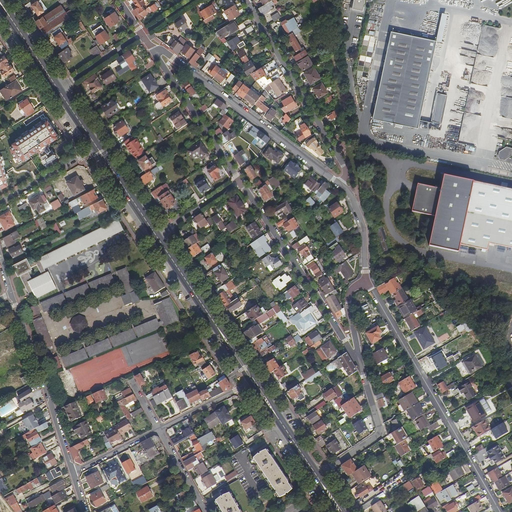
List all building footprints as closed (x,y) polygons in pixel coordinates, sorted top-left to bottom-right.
[(136,15),(145,10),(142,6),(145,4),(142,0),(136,0),(134,2),(135,3),(137,8),(133,11),(136,15)] [(352,10),(363,13),(365,0),(344,0),(343,4),(353,6),(352,10)] [(25,6),(27,8),(31,5),(38,16),(44,11),(37,1),(32,4),(30,2),(25,6)] [(273,3),(272,1),(264,5),(259,8),(263,15),(270,11),(270,10),(273,8),(272,6),(273,3)] [(44,35),(46,37),(51,33),(60,28),(66,24),(75,17),(71,11),(67,13),(61,4),(59,6),(44,16),(49,23),(47,24),(42,17),(35,21),(44,35)] [(213,15),(217,13),(212,5),(200,12),(205,20),(213,15)] [(227,16),(237,10),(235,5),(230,8),(229,7),(226,9),(227,10),(224,11),(227,16)] [(136,15),(139,20),(143,17),(147,14),(145,10),(136,15)] [(240,15),(237,10),(227,16),(230,22),(233,20),(232,19),(240,15)] [(115,13),(105,19),(110,27),(120,21),(115,13)] [(272,17),(274,21),(281,17),(278,13),(272,17)] [(215,18),(213,15),(205,20),(203,21),(205,23),(215,18)] [(288,33),(299,27),(294,18),(288,22),(287,20),(282,22),(288,33)] [(175,24),(181,33),(188,27),(183,19),(175,24)] [(238,30),(233,22),(217,31),(220,37),(223,35),(225,38),(227,37),(226,35),(229,34),(228,32),(230,31),(231,34),(238,30)] [(241,32),(247,29),(243,24),(238,27),(241,32)] [(301,48),(294,36),(301,31),(299,27),(288,33),(289,35),(288,36),(297,51),(300,49),(302,49),(301,48)] [(62,49),(67,46),(69,44),(61,33),(62,32),(60,28),(51,33),(62,49)] [(95,43),(96,46),(100,43),(101,44),(109,38),(104,30),(99,33),(100,34),(96,37),(97,39),(98,41),(95,43)] [(435,42),(391,33),(374,120),(418,129),(435,42)] [(368,78),(375,37),(364,35),(357,76),(368,78)] [(237,37),(228,42),(233,50),(238,47),(238,46),(241,45),(240,43),(237,37)] [(186,44),(186,43),(180,38),(177,42),(173,39),(168,46),(178,54),(180,51),(186,44)] [(259,43),(256,39),(249,43),(252,47),(259,43)] [(181,52),(184,54),(186,56),(189,58),(195,50),(187,44),(181,52)] [(56,53),(63,63),(72,57),(67,49),(68,48),(67,46),(62,49),(56,53)] [(90,51),(94,57),(101,53),(98,48),(97,46),(90,51)] [(200,48),(198,50),(189,62),(195,67),(197,64),(195,62),(202,53),(204,51),(200,48)] [(305,50),(302,52),(294,57),(296,61),(308,54),(305,50)] [(243,66),(249,62),(242,51),(238,54),(243,63),(241,64),(243,66)] [(135,61),(129,52),(122,57),(130,69),(132,71),(136,68),(132,62),(135,61)] [(302,71),(313,65),(308,56),(297,63),(302,71)] [(130,69),(122,57),(116,60),(122,69),(124,68),(127,71),(130,69)] [(256,71),(251,61),(249,62),(243,66),(244,67),(246,66),(248,69),(247,70),(250,74),(251,74),(256,71)] [(147,70),(155,65),(153,62),(145,67),(147,70)] [(9,67),(8,65),(0,69),(0,70),(4,77),(14,71),(11,66),(9,67)] [(208,73),(214,77),(220,69),(216,66),(211,72),(210,71),(208,73)] [(264,66),(256,71),(251,74),(256,81),(264,76),(268,74),(264,66)] [(111,71),(116,79),(121,76),(116,68),(111,71)] [(309,81),(319,75),(315,68),(305,74),(309,81)] [(220,69),(214,77),(221,82),(227,74),(220,69)] [(106,86),(116,79),(111,71),(101,78),(106,86)] [(141,80),(149,92),(158,87),(149,74),(141,80)] [(226,80),(230,83),(235,76),(231,74),(226,80)] [(96,80),(98,79),(95,75),(84,82),(87,86),(89,85),(91,88),(90,89),(93,93),(101,88),(96,80)] [(321,78),(319,75),(309,81),(311,84),(321,78)] [(267,81),(264,76),(256,81),(264,89),(268,84),(269,84),(272,82),(270,79),(267,81)] [(287,90),(278,78),(273,81),(272,82),(269,84),(278,96),(287,90)] [(20,85),(17,79),(12,83),(0,90),(3,95),(7,93),(10,98),(22,90),(19,86),(20,85)] [(233,89),(237,92),(237,91),(243,84),(239,81),(233,89)] [(195,94),(187,82),(183,85),(191,97),(195,94)] [(259,90),(262,87),(256,82),(253,85),(259,90)] [(243,84),(237,91),(244,97),(250,88),(243,83),(243,84)] [(322,83),(313,89),(319,98),(328,93),(322,83)] [(168,94),(165,89),(157,93),(160,98),(157,100),(158,101),(159,101),(160,102),(161,103),(163,107),(171,101),(167,95),(168,94)] [(250,90),(244,97),(254,105),(260,97),(250,90)] [(255,105),(266,113),(269,108),(267,106),(267,105),(266,104),(265,105),(262,103),(269,94),(265,90),(255,105)] [(332,95),(324,100),(326,104),(334,99),(332,95)] [(437,95),(431,123),(441,125),(447,97),(437,95)] [(285,106),(281,109),(285,113),(297,106),(291,97),(282,102),(285,106)] [(28,116),(35,112),(32,108),(33,107),(27,99),(24,101),(23,100),(19,103),(28,116)] [(227,107),(218,100),(215,105),(224,112),(220,117),(222,118),(228,111),(226,109),(227,107)] [(112,102),(103,108),(109,118),(118,111),(112,102)] [(202,114),(208,110),(205,105),(199,109),(202,114)] [(48,112),(46,109),(44,106),(40,109),(44,114),(41,115),(37,117),(34,113),(0,134),(0,141),(1,143),(18,131),(17,130),(28,122),(29,124),(48,112)] [(269,108),(266,113),(267,114),(265,116),(270,120),(275,114),(271,111),(271,110),(269,108)] [(335,117),(338,115),(335,110),(329,114),(332,119),(335,117)] [(178,130),(187,125),(184,120),(179,113),(171,118),(175,125),(178,130)] [(225,116),(220,123),(228,129),(233,122),(225,116)] [(300,117),(294,121),(297,126),(298,125),(302,131),(296,134),(299,140),(311,134),(305,123),(304,124),(300,117)] [(248,123),(243,119),(239,125),(244,129),(248,123)] [(123,122),(114,128),(120,137),(129,132),(123,122)] [(248,123),(244,129),(238,136),(240,138),(246,130),(247,131),(251,125),(248,123)] [(36,125),(32,128),(27,131),(26,132),(33,142),(32,142),(32,143),(33,145),(34,145),(37,143),(37,142),(41,139),(40,137),(43,136),(36,125)] [(270,139),(260,132),(259,134),(252,129),(249,134),(256,139),(257,137),(266,144),(270,139)] [(229,142),(237,137),(234,132),(230,135),(227,132),(224,134),(225,135),(223,136),(226,140),(228,140),(229,142)] [(309,140),(306,145),(310,148),(311,147),(318,154),(320,155),(323,152),(322,150),(320,147),(320,146),(320,145),(319,145),(319,144),(318,144),(316,143),(317,142),(314,137),(309,140)] [(134,156),(136,159),(144,153),(143,151),(143,150),(136,140),(133,142),(131,139),(125,143),(127,146),(126,146),(129,151),(130,151),(134,157),(134,156)] [(200,142),(187,151),(192,158),(199,153),(203,159),(208,155),(200,142)] [(57,158),(54,153),(52,154),(50,151),(48,148),(45,150),(39,154),(43,160),(44,159),(45,160),(47,164),(57,158)] [(279,163),(284,156),(278,151),(277,153),(270,148),(264,155),(272,161),(273,159),(279,163)] [(511,156),(511,153),(511,148),(506,148),(503,150),(502,153),(500,153),(499,157),(500,159),(503,159),(505,158),(505,157),(509,158),(511,156)] [(242,151),(234,157),(241,166),(245,163),(241,157),(244,155),(242,151)] [(280,170),(288,159),(284,156),(279,163),(273,159),(272,161),(270,162),(280,170)] [(153,170),(145,158),(138,162),(144,171),(138,175),(140,179),(153,170)] [(23,171),(24,170),(30,167),(26,160),(15,166),(17,169),(16,170),(16,171),(11,174),(15,181),(25,175),(23,171)] [(290,162),(284,171),(301,183),(307,175),(290,162)] [(212,168),(208,171),(216,182),(221,178),(218,173),(219,172),(215,166),(213,164),(211,166),(212,168)] [(257,177),(248,164),(243,168),(252,181),(257,177)] [(140,179),(145,185),(153,180),(150,174),(154,172),(153,170),(140,179)] [(84,190),(82,185),(80,181),(77,176),(67,182),(74,195),(84,190)] [(279,180),(276,176),(271,179),(268,181),(263,185),(257,188),(266,202),(273,198),(266,187),(270,185),(271,186),(279,180)] [(511,190),(506,189),(499,188),(443,176),(440,191),(417,186),(412,214),(434,218),(428,246),(458,252),(460,245),(487,250),(489,243),(511,248),(511,190)] [(195,184),(202,195),(213,188),(207,178),(195,184)] [(318,192),(323,185),(320,183),(319,184),(310,178),(305,185),(309,189),(310,188),(315,192),(317,191),(318,192)] [(323,185),(318,192),(317,191),(315,192),(314,193),(319,196),(325,201),(330,194),(326,190),(329,186),(325,183),(323,185)] [(79,204),(78,202),(82,200),(85,205),(98,198),(93,189),(80,196),(76,199),(69,202),(71,207),(70,207),(71,209),(72,208),(78,205),(79,204)] [(155,201),(164,195),(160,189),(151,195),(155,201)] [(172,192),(170,190),(164,195),(155,201),(157,204),(161,201),(166,210),(175,203),(172,199),(173,198),(172,196),(171,197),(170,195),(172,194),(172,192)] [(195,203),(200,200),(195,193),(191,196),(195,203)] [(44,203),(40,196),(40,195),(29,202),(33,210),(37,208),(39,213),(46,210),(45,210),(50,207),(47,202),(45,204),(44,203)] [(247,211),(237,196),(228,202),(237,217),(247,211)] [(311,196),(306,201),(310,206),(316,203),(311,196)] [(54,210),(62,206),(58,200),(51,204),(54,210)] [(106,208),(102,200),(81,210),(77,212),(78,216),(82,214),(83,216),(88,213),(87,211),(90,210),(91,211),(95,208),(98,213),(106,208)] [(345,211),(338,201),(329,208),(335,218),(345,211)] [(286,202),(274,210),(278,216),(284,211),(286,214),(287,214),(288,214),(288,213),(292,211),(286,202)] [(26,203),(18,208),(21,213),(29,209),(26,203)] [(226,214),(230,212),(225,204),(221,207),(226,214)] [(77,212),(81,210),(78,205),(72,208),(75,214),(77,212)] [(0,220),(6,231),(17,225),(10,214),(0,219),(0,220)] [(205,220),(201,214),(194,219),(200,228),(207,224),(209,227),(213,224),(209,218),(205,220)] [(219,228),(224,235),(227,232),(225,230),(227,229),(230,232),(237,227),(233,222),(225,228),(217,215),(212,218),(219,228)] [(41,217),(36,220),(39,226),(42,230),(47,228),(41,217)] [(299,227),(293,218),(284,224),(289,231),(288,231),(293,239),(297,236),(293,231),(299,227)] [(25,264),(23,259),(13,264),(15,269),(18,267),(20,273),(19,274),(29,295),(30,297),(34,295),(35,297),(55,287),(47,270),(45,271),(44,268),(123,229),(118,219),(28,262),(25,264)] [(343,232),(337,222),(330,227),(336,237),(343,232)] [(254,239),(262,233),(255,223),(247,228),(254,239)] [(17,231),(5,237),(7,242),(6,243),(7,247),(15,243),(14,240),(20,236),(17,231)] [(358,235),(355,231),(348,236),(351,240),(358,235)] [(183,242),(188,249),(196,244),(201,240),(200,238),(194,242),(193,241),(195,240),(193,236),(183,242)] [(267,241),(263,236),(251,245),(259,257),(269,250),(265,242),(267,241)] [(295,250),(298,249),(305,244),(310,241),(307,236),(293,246),(295,250)] [(328,249),(335,244),(332,240),(325,245),(328,249)] [(345,256),(337,243),(335,244),(328,249),(329,250),(339,266),(345,262),(342,259),(345,256)] [(203,254),(209,250),(206,246),(200,250),(196,244),(188,249),(195,260),(203,254)] [(303,255),(309,264),(313,261),(315,260),(310,253),(310,252),(305,244),(298,249),(302,255),(303,255)] [(18,255),(23,253),(19,245),(14,248),(14,247),(9,249),(13,257),(18,254),(18,255)] [(219,266),(209,250),(203,254),(207,261),(204,263),(206,265),(209,263),(213,270),(219,266)] [(271,259),(269,255),(262,260),(267,267),(270,265),(273,266),(276,269),(282,264),(276,256),(271,259)] [(155,294),(165,288),(155,273),(149,277),(148,276),(146,277),(142,271),(149,266),(144,260),(128,271),(136,284),(143,280),(143,281),(146,279),(155,294)] [(350,264),(347,260),(345,262),(339,266),(334,269),(337,273),(341,270),(347,279),(354,274),(348,265),(350,264)] [(313,261),(309,264),(311,267),(317,278),(322,275),(313,261)] [(221,269),(219,266),(213,270),(217,277),(216,278),(216,280),(217,281),(218,281),(219,281),(220,281),(222,283),(225,280),(225,281),(229,278),(222,268),(221,269)] [(126,268),(126,267),(117,271),(127,294),(122,296),(125,305),(132,302),(132,301),(133,300),(135,303),(140,301),(126,268)] [(111,274),(89,283),(92,291),(114,282),(111,274)] [(388,288),(392,295),(393,294),(402,289),(398,283),(397,284),(394,278),(385,283),(386,284),(377,289),(380,293),(388,288)] [(329,293),(334,291),(326,279),(324,281),(323,279),(319,282),(325,291),(327,295),(329,293)] [(87,284),(65,293),(68,301),(90,292),(87,284)] [(289,292),(288,290),(285,293),(288,298),(288,299),(289,300),(290,300),(293,298),(300,294),(295,287),(289,292)] [(395,303),(398,307),(409,301),(402,289),(393,294),(397,299),(398,301),(395,303)] [(338,293),(336,290),(334,291),(329,293),(331,297),(327,299),(333,309),(332,309),(335,313),(344,309),(342,305),(340,305),(337,306),(332,297),(338,293)] [(219,293),(217,294),(226,307),(231,303),(224,293),(221,294),(221,293),(219,294),(219,293)] [(40,303),(44,312),(66,302),(63,294),(40,303)] [(298,314),(308,307),(307,306),(308,305),(305,302),(306,301),(304,298),(298,303),(297,302),(294,304),(295,305),(293,307),(298,314)] [(164,327),(179,321),(169,299),(155,305),(164,327)] [(238,300),(237,299),(231,303),(226,307),(230,313),(242,306),(238,300)] [(411,299),(409,301),(415,312),(417,311),(411,299)] [(401,310),(406,318),(412,314),(415,312),(409,301),(398,307),(400,311),(401,310)] [(371,314),(367,305),(366,304),(363,305),(364,306),(360,308),(364,317),(371,314)] [(31,317),(40,314),(36,305),(28,308),(31,317)] [(319,327),(326,321),(325,318),(317,323),(310,314),(314,311),(311,307),(310,305),(308,307),(298,314),(291,320),(294,325),(295,324),(296,325),(300,330),(302,328),(305,332),(317,324),(319,327)] [(252,322),(254,321),(263,315),(257,306),(245,313),(248,317),(249,316),(252,322)] [(345,314),(344,308),(344,309),(335,313),(338,318),(345,314)] [(244,334),(249,342),(254,339),(263,333),(258,326),(276,314),(272,309),(263,315),(254,321),(257,325),(244,334)] [(288,321),(281,311),(277,315),(281,322),(283,325),(288,321)] [(91,329),(84,313),(72,319),(73,322),(71,323),(77,335),(91,329)] [(406,324),(410,332),(420,327),(414,317),(412,314),(406,318),(405,318),(407,323),(406,324)] [(44,350),(52,346),(41,317),(40,318),(39,316),(32,318),(44,350)] [(135,329),(138,338),(161,329),(158,320),(135,329)] [(456,326),(460,336),(468,333),(464,323),(456,326)] [(382,333),(378,327),(366,333),(372,343),(381,338),(379,335),(382,333)] [(435,343),(426,327),(415,333),(424,349),(435,343)] [(136,338),(133,330),(111,339),(114,348),(136,338)] [(322,339),(316,331),(305,339),(310,347),(322,339)] [(157,348),(162,347),(159,334),(146,336),(147,340),(151,339),(152,343),(156,342),(157,348)] [(293,339),(291,336),(286,339),(290,347),(296,343),(293,339)] [(293,339),(296,343),(296,344),(301,340),(298,336),(293,339)] [(251,345),(257,353),(261,350),(261,349),(258,346),(261,344),(264,342),(262,339),(256,342),(251,345)] [(112,348),(109,340),(86,349),(90,358),(112,348)] [(321,343),(320,341),(302,353),(304,355),(321,343)] [(330,342),(321,348),(328,358),(337,352),(330,342)] [(385,354),(382,348),(372,354),(378,364),(389,358),(386,353),(385,354)] [(88,358),(85,350),(62,359),(66,367),(88,358)] [(332,363),(335,361),(342,356),(340,352),(329,359),(332,363)] [(438,371),(456,360),(461,357),(459,353),(446,360),(442,352),(429,359),(432,363),(434,362),(438,371)] [(204,366),(207,364),(205,360),(203,361),(201,356),(199,357),(197,353),(190,356),(194,365),(195,365),(197,369),(204,366)] [(343,367),(349,376),(357,371),(346,353),(342,356),(335,361),(340,369),(343,367)] [(482,367),(475,356),(465,362),(471,374),(482,367)] [(61,368),(57,357),(48,360),(52,371),(61,368)] [(264,364),(271,373),(274,371),(279,368),(273,359),(264,364)] [(210,366),(209,366),(206,368),(202,370),(208,380),(216,375),(210,366)] [(279,368),(274,371),(280,380),(288,374),(282,366),(279,368)] [(302,375),(306,380),(310,377),(316,374),(314,370),(312,368),(302,375)] [(321,375),(319,372),(316,374),(310,377),(306,380),(307,382),(310,380),(311,383),(320,377),(321,375)] [(390,372),(380,377),(384,385),(394,380),(390,372)] [(138,384),(144,381),(147,379),(143,373),(140,375),(140,374),(137,376),(136,375),(134,376),(138,384)] [(32,379),(30,375),(22,379),(24,383),(32,379)] [(409,376),(399,382),(405,392),(415,387),(409,376)] [(231,386),(224,377),(219,380),(208,390),(204,391),(199,393),(201,399),(211,397),(212,399),(231,386)] [(455,385),(454,383),(446,387),(443,382),(438,385),(442,393),(455,385)] [(469,400),(477,396),(469,382),(458,389),(461,393),(464,392),(469,400)] [(146,397),(148,400),(168,389),(165,383),(163,384),(165,387),(159,389),(159,388),(153,391),(154,392),(146,397)] [(196,401),(201,399),(199,393),(195,386),(191,388),(193,391),(191,392),(196,401)] [(290,391),(288,392),(293,400),(297,397),(298,398),(297,399),(298,401),(299,400),(300,401),(305,397),(297,386),(290,391)] [(33,395),(30,389),(11,401),(15,406),(18,404),(23,413),(26,411),(27,412),(35,407),(30,398),(33,397),(33,396),(33,395)] [(133,395),(130,389),(121,393),(124,399),(133,395)] [(148,400),(149,403),(151,402),(153,407),(172,397),(168,389),(148,400)] [(107,399),(103,390),(93,394),(97,403),(107,399)] [(187,406),(190,404),(186,396),(183,390),(176,394),(180,400),(180,401),(179,402),(178,402),(177,402),(177,403),(176,404),(179,411),(181,410),(181,411),(187,407),(187,406)] [(333,399),(336,397),(337,397),(332,390),(324,395),(329,402),(333,399)] [(190,404),(196,401),(191,392),(189,393),(189,395),(186,396),(190,404)] [(418,403),(410,393),(397,401),(405,411),(406,410),(418,403)] [(94,402),(90,395),(83,398),(88,405),(94,402)] [(133,395),(124,399),(117,403),(120,407),(127,420),(131,417),(124,405),(136,399),(133,395)] [(341,406),(342,406),(337,398),(334,400),(339,408),(341,406)] [(355,400),(354,398),(342,406),(341,406),(350,419),(362,411),(361,409),(355,400)] [(377,401),(381,410),(387,406),(385,398),(377,401)] [(491,412),(484,399),(467,408),(474,422),(491,412)] [(81,417),(75,402),(66,406),(69,414),(68,414),(71,421),(81,417)] [(313,409),(315,412),(325,405),(323,403),(313,409)] [(420,407),(418,403),(406,410),(413,421),(414,420),(424,414),(422,411),(423,410),(422,406),(420,407)] [(224,407),(214,412),(214,413),(220,422),(222,425),(232,419),(229,415),(230,415),(227,411),(226,411),(224,407)] [(310,415),(307,417),(312,424),(313,425),(317,422),(316,421),(320,419),(315,412),(310,415)] [(214,413),(204,420),(209,428),(210,429),(220,422),(214,413)] [(243,427),(241,428),(238,430),(238,431),(239,432),(240,434),(246,430),(246,431),(251,428),(253,426),(256,424),(249,414),(239,421),(243,427)] [(29,432),(39,426),(37,423),(38,423),(35,418),(33,415),(23,420),(29,432)] [(421,423),(417,425),(421,431),(428,427),(430,425),(427,419),(424,421),(423,417),(419,420),(421,423)] [(124,432),(132,428),(127,420),(115,426),(116,428),(120,435),(125,433),(124,432)] [(353,425),(359,435),(367,429),(361,420),(353,425)] [(396,430),(400,428),(397,420),(392,422),(396,430)] [(473,427),(479,437),(491,431),(485,420),(473,427)] [(324,425),(322,421),(313,427),(319,435),(327,429),(327,428),(328,427),(325,424),(324,425)] [(86,422),(74,427),(77,433),(79,431),(82,438),(92,434),(86,422)] [(439,426),(437,422),(430,425),(428,427),(431,431),(439,426)] [(41,444),(43,443),(38,434),(49,428),(46,423),(39,426),(29,432),(22,436),(25,440),(27,439),(32,448),(41,444)] [(493,430),(491,431),(496,440),(509,433),(504,423),(493,430)] [(171,439),(175,446),(190,438),(192,437),(195,435),(191,427),(182,432),(184,435),(176,439),(175,437),(171,439)] [(117,441),(122,438),(120,435),(116,428),(109,432),(109,433),(105,435),(105,436),(110,444),(117,440),(117,441)] [(210,429),(209,428),(208,429),(210,433),(198,440),(201,446),(203,445),(213,440),(214,442),(204,448),(202,449),(204,451),(216,445),(215,443),(216,442),(218,441),(216,439),(210,429)] [(397,430),(389,435),(391,438),(393,437),(397,445),(404,441),(397,430)] [(194,453),(195,456),(201,453),(204,451),(202,449),(201,446),(198,440),(195,435),(192,437),(195,442),(193,443),(192,444),(195,449),(196,448),(197,451),(194,453)] [(332,435),(324,440),(323,440),(326,444),(327,446),(335,440),(332,435)] [(108,450),(112,447),(110,444),(105,436),(102,438),(106,443),(105,444),(108,450)] [(154,436),(140,443),(149,459),(158,454),(153,444),(160,441),(158,437),(154,436)] [(437,436),(428,441),(431,446),(435,452),(444,447),(437,436)] [(387,446),(382,439),(378,441),(383,448),(387,446)] [(87,440),(70,448),(75,462),(79,464),(82,463),(77,450),(84,446),(89,443),(87,440)] [(341,449),(335,440),(327,446),(333,455),(341,449)] [(404,441),(397,445),(395,446),(401,457),(410,452),(405,444),(407,443),(405,440),(404,441)] [(224,451),(219,443),(218,441),(216,442),(215,443),(216,445),(220,452),(222,450),(223,452),(224,451)] [(46,453),(41,444),(32,448),(31,449),(36,458),(46,453)] [(498,447),(505,458),(506,458),(499,446),(498,447)] [(489,462),(492,466),(505,458),(498,447),(488,452),(491,456),(490,457),(489,457),(491,461),(489,462)] [(271,459),(270,457),(265,450),(253,458),(279,498),(292,490),(287,482),(285,479),(271,459)] [(437,463),(445,459),(448,457),(445,452),(442,454),(440,451),(433,455),(437,463)] [(184,462),(189,471),(193,468),(195,468),(193,463),(204,457),(201,453),(195,456),(190,459),(184,462)] [(56,464),(51,454),(44,458),(50,470),(53,468),(52,466),(56,464)] [(131,460),(122,464),(128,474),(136,470),(131,460)] [(352,474),(358,470),(351,460),(342,466),(349,476),(352,474)] [(196,470),(200,477),(208,472),(203,463),(195,468),(193,468),(195,471),(196,470)] [(126,480),(118,464),(105,471),(109,480),(116,477),(120,483),(126,480)] [(167,465),(156,472),(157,474),(158,476),(170,470),(167,465)] [(467,473),(462,465),(449,472),(454,480),(467,473)] [(371,476),(364,466),(358,470),(352,474),(359,485),(371,476)] [(494,482),(495,482),(503,477),(497,468),(489,473),(494,482)] [(57,473),(54,469),(50,471),(54,479),(62,475),(60,471),(57,473)] [(104,483),(98,471),(86,478),(91,487),(98,483),(99,485),(104,483)] [(225,478),(228,482),(238,475),(236,471),(225,478)] [(425,472),(411,480),(417,489),(424,485),(420,479),(427,475),(425,472)] [(211,474),(202,479),(208,489),(217,484),(213,478),(211,474)] [(218,475),(213,478),(217,484),(221,482),(218,475)] [(146,480),(144,476),(136,480),(140,487),(147,483),(146,480)] [(495,482),(500,491),(510,485),(505,476),(503,477),(495,482)] [(38,482),(36,479),(19,489),(21,493),(28,489),(29,491),(32,489),(30,485),(33,483),(34,485),(35,485),(35,486),(39,484),(39,483),(40,483),(39,482),(38,482)] [(256,511),(239,480),(226,487),(229,493),(215,501),(221,511),(256,511)] [(59,493),(63,490),(61,486),(62,485),(64,484),(62,481),(54,485),(59,493)] [(406,491),(413,487),(409,481),(403,485),(406,491)] [(361,498),(373,490),(371,486),(367,488),(365,486),(363,488),(361,485),(358,488),(359,490),(356,492),(361,498)] [(440,492),(436,494),(440,501),(445,498),(447,502),(456,497),(452,491),(455,490),(452,485),(440,492)] [(433,492),(430,486),(422,491),(425,496),(433,492)] [(153,496),(148,487),(137,493),(142,502),(153,496)] [(511,501),(511,487),(503,493),(509,504),(511,501)] [(190,493),(187,489),(175,496),(178,500),(190,493)] [(66,495),(63,490),(59,493),(52,497),(54,501),(66,495)] [(100,492),(91,497),(96,507),(106,502),(100,492)] [(30,509),(46,500),(44,497),(45,497),(44,496),(43,496),(42,495),(39,497),(39,498),(35,500),(34,499),(30,501),(31,503),(28,505),(30,509)] [(64,500),(67,498),(66,495),(54,501),(56,505),(64,500)] [(13,496),(5,500),(14,511),(18,511),(21,511),(13,496)] [(425,506),(418,496),(410,501),(417,511),(425,506)] [(74,507),(69,497),(67,498),(64,500),(70,510),(74,507)] [(377,497),(365,505),(368,509),(372,506),(379,501),(377,497)] [(433,507),(438,505),(434,498),(425,503),(429,511),(435,511),(436,511),(433,507)] [(380,501),(379,501),(372,506),(375,511),(385,511),(387,511),(383,505),(380,501)] [(460,503),(458,504),(457,502),(454,504),(453,501),(445,506),(448,511),(455,511),(458,510),(463,507),(460,503)] [(475,503),(469,507),(471,511),(479,511),(483,510),(481,508),(482,507),(479,501),(475,503)]
